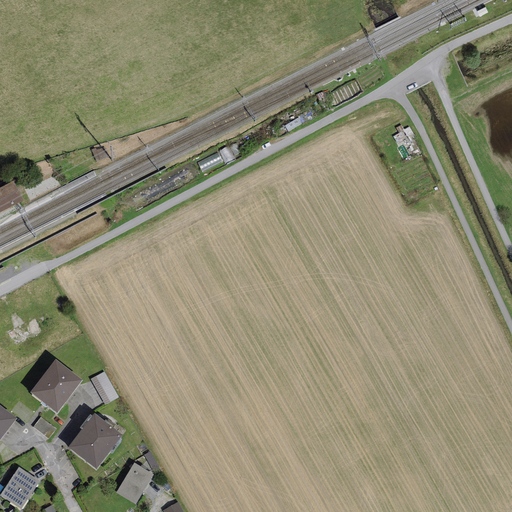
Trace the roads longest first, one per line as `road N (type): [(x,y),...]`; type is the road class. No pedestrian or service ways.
road 1 (unclassified): [(511,18),(0,289)]
road 2 (track): [(393,87),(419,126),(511,328)]
road 3 (track): [(511,251),(428,61)]
